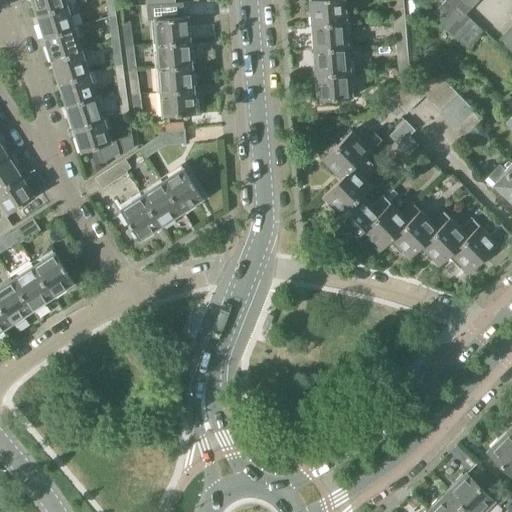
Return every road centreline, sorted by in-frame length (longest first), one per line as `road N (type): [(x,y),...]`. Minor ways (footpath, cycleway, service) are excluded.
road 1 (tertiary): [(250,267),(267,221),(269,167),(251,0)]
road 2 (tertiary): [(315,511),(397,458),(511,341)]
road 3 (tertiary): [(479,338),(392,427),(278,492)]
road 4 (residential): [(250,267),(382,290),(449,311),(479,338)]
road 5 (residential): [(125,298),(51,165)]
road 6 (residential): [(0,381),(125,298)]
road 7 (residential): [(51,165),(9,21)]
road 8 (residential): [(125,298),(250,267)]
road 9 (tertiary): [(206,375),(196,420),(219,496)]
